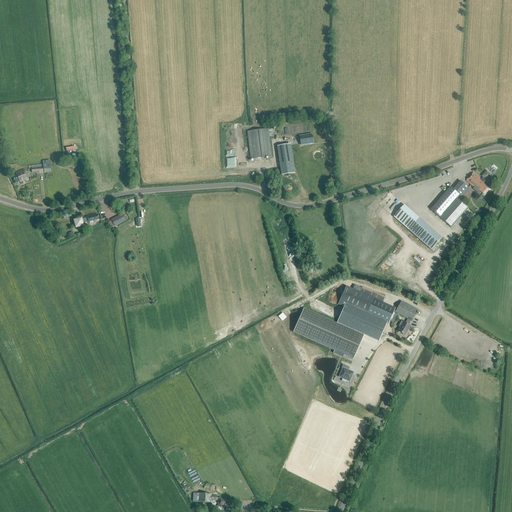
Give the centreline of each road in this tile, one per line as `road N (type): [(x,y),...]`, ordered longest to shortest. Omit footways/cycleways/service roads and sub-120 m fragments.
road 1 (tertiary): [(0,198),(42,210),(122,193),(233,184),(301,206),(478,152),(511,150)]
road 2 (unclassified): [(340,511),(391,389),(511,170)]
road 3 (unknown): [(458,159),(458,173),(423,204),(446,231),(423,277),(441,298)]
